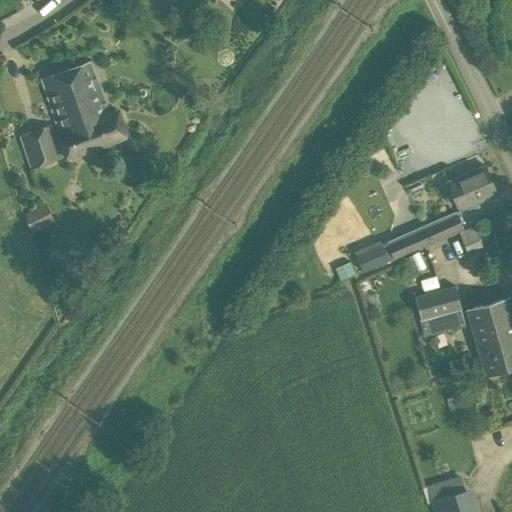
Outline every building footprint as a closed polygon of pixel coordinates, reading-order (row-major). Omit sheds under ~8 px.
[(133,1),(120,10),(127,19),(139,11),(133,1)] [(108,114),(90,62),(42,78),(62,138),(59,139),(66,157),(125,136),(117,111),(108,114)] [(52,124),(19,135),(31,169),(63,157),(52,124)] [(486,164),(447,180),(460,209),(498,193),(486,164)] [(464,230),(456,211),(386,241),(394,260),(417,249),(464,230)] [(460,232),(468,252),(482,246),(474,226),(460,232)] [(381,245),(356,256),(363,272),(388,261),(381,245)] [(455,287),(415,297),(420,319),(445,313),(449,329),(465,325),(455,287)] [(511,366),(511,306),(509,297),(467,309),(485,374),(511,366)] [(460,478),(427,488),(431,501),(464,490),(460,478)] [(464,490),(431,501),(432,503),(435,511),(471,511),(469,506),(464,490)]
